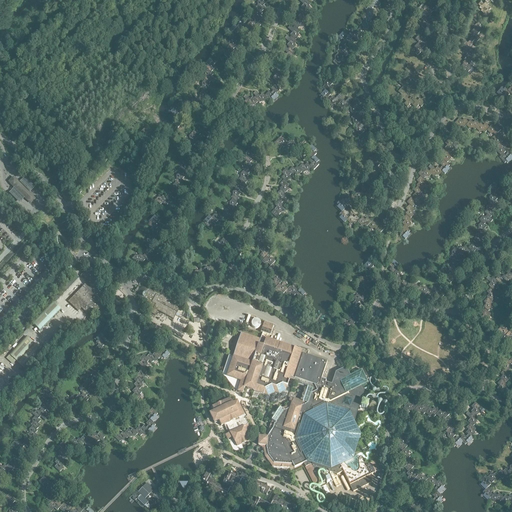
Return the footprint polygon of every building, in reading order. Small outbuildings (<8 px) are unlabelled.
[(257,6),(255,8),(257,9),(261,13),(263,11),(265,13),(268,11),(265,8),(263,6),(262,5),(264,4),(264,5),(265,4),(263,2),(261,0),(259,0),(257,2),(257,6)] [(303,0),(299,0),(301,3),(303,5),(304,6),(303,7),(302,6),(301,7),(302,8),(306,12),(309,9),(309,5),(311,4),(308,1),(307,0),(303,0),(304,0),(303,0)] [(370,1),(367,4),(369,7),(369,6),(372,9),(373,8),(372,7),(373,6),(376,9),(381,4),(378,2),(375,0),(374,0),(373,1),(370,1)] [(485,0),(486,0),(483,3),(481,0),(478,3),(480,5),(479,6),(481,8),(480,9),(484,12),(483,13),(486,16),(490,11),(487,8),(490,6),(488,4),(489,3),(488,2),(485,0)] [(427,21),(429,19),(429,18),(432,15),(431,14),(433,11),(432,10),(434,8),(431,5),(428,8),(426,6),(423,9),(424,10),(422,11),(425,14),(422,17),(423,18),(424,18),(427,21)] [(366,13),(364,15),(366,17),(366,16),(370,20),(374,16),(371,13),(372,11),(373,12),(374,11),(372,9),(369,6),(369,7),(366,10),(366,13)] [(298,8),(296,10),(298,13),(300,15),(301,16),(300,17),(299,16),(298,17),(300,20),(300,19),(303,22),(306,19),(306,15),(308,13),(306,12),(302,8),(300,10),(298,8)] [(254,16),(252,18),(255,20),(258,23),(260,21),(262,23),(264,21),(262,18),(260,16),(259,15),(260,14),(261,15),(262,14),(261,13),(257,9),(254,12),(254,16)] [(363,23),(361,25),(364,28),(367,30),(371,26),(368,23),(369,21),(370,22),(371,21),(370,20),(366,16),(366,17),(363,20),(363,23)] [(293,17),(291,20),(293,22),(292,24),(294,27),(297,29),(299,28),(302,27),(305,24),(303,22),(300,19),(300,20),(299,20),(300,21),(299,23),(298,22),(296,20),(293,17)] [(429,30),(431,28),(431,27),(428,24),(430,21),(429,19),(427,21),(424,18),(423,18),(421,20),(423,22),(420,26),(423,29),(425,26),(429,30)] [(247,25),(250,28),(252,30),(253,29),(252,28),(253,27),(254,27),(257,30),(261,25),(258,23),(255,20),(253,22),(250,22),(247,25)] [(236,27),(239,30),(241,32),(242,31),(241,31),(242,29),(243,30),(246,32),(248,34),(250,32),(248,30),(250,28),(247,25),(244,22),(243,24),(239,24),(236,27)] [(482,30),(478,27),(480,25),(478,23),(475,26),(473,24),(472,26),(474,29),(470,32),(471,33),(473,35),(476,31),(478,34),(482,30)] [(231,32),(229,34),(232,36),(235,39),(239,35),(236,33),(236,32),(237,30),(238,31),(239,30),(236,27),(234,25),(231,28),(231,32)] [(290,26),(288,29),(290,31),(292,33),(293,34),(292,35),(291,35),(290,36),(291,37),(295,40),(298,37),(298,34),(300,32),(297,29),(294,27),(293,28),(290,26)] [(425,26),(423,29),(425,31),(422,34),(423,35),(425,37),(427,35),(431,38),(433,35),(429,32),(432,29),(431,28),(429,30),(425,26)] [(356,32),(356,33),(359,35),(361,37),(362,36),(361,36),(362,34),(365,37),(370,33),(367,30),(364,28),(362,29),(359,29),(356,32)] [(345,35),(348,38),(350,40),(351,39),(350,38),(351,36),(352,37),(355,39),(357,42),(359,39),(357,37),(359,35),(356,33),(356,32),(353,30),(352,31),(351,32),(348,32),(345,35)] [(469,41),(470,41),(471,43),(475,40),(477,42),(480,39),(477,36),(478,34),(476,31),(473,35),(471,33),(470,34),(473,37),(469,41)] [(340,39),(338,41),(341,44),(343,47),(344,46),(348,42),(344,39),(346,38),(347,39),(348,38),(345,35),(343,33),(340,36),(340,39)] [(422,44),(424,45),(425,44),(422,41),(426,37),(425,37),(423,35),(420,38),(418,36),(415,40),(418,43),(417,45),(419,47),(422,44)] [(229,43),(227,45),(229,46),(233,50),(234,48),(237,51),(239,48),(237,46),(234,44),(234,43),(235,41),(236,42),(237,41),(235,39),(232,36),(229,40),(229,43)] [(287,36),(285,38),(287,41),(289,43),(290,44),(289,45),(288,44),(287,45),(289,48),(292,50),(295,47),(295,44),(297,42),(295,40),(291,37),(290,38),(287,36)] [(463,49),(464,50),(466,49),(469,52),(471,50),(469,48),(473,44),(471,43),(470,41),(469,41),(467,43),(464,40),(462,42),(465,46),(463,49)] [(338,51),(336,52),(338,54),(342,58),(342,57),(343,56),(346,58),(348,56),(346,53),(342,50),(344,49),(345,50),(346,49),(344,46),(343,47),(341,44),(338,47),(338,51)] [(419,47),(417,45),(414,48),(417,51),(415,54),(418,56),(421,52),(422,54),(424,52),(421,50),(425,46),(424,45),(422,44),(419,47)] [(226,53),(224,55),(229,60),(231,58),(234,61),(236,58),(234,56),(231,54),(230,53),(232,51),(233,52),(234,51),(233,50),(229,46),(226,49),(226,53)] [(285,47),(283,50),(285,52),(287,54),(288,55),(287,56),(286,56),(285,57),(290,61),(293,58),(293,55),(295,53),(292,50),(289,48),(288,49),(285,47)] [(464,57),(466,59),(468,57),(471,60),(473,58),(471,56),(474,53),(471,50),(469,52),(466,49),(464,50),(463,51),(467,54),(464,57)] [(335,60),(333,62),(338,68),(343,63),(339,60),(341,59),(342,60),(343,59),(342,57),(342,58),(338,54),(335,57),(335,60)] [(472,61),(471,60),(468,57),(466,59),(465,59),(466,60),(462,63),(463,64),(461,67),(462,68),(460,70),(463,73),(466,70),(468,72),(471,69),(470,68),(472,67),(469,64),(472,61)] [(207,65),(205,67),(208,70),(211,73),(215,68),(212,66),(212,65),(213,64),(214,65),(215,64),(210,59),(207,62),(207,65)] [(413,74),(415,72),(416,72),(412,68),(415,65),(413,64),(412,65),(408,62),(406,64),(408,67),(405,70),(408,73),(410,71),(413,74)] [(273,69),(271,71),(273,74),(275,76),(276,77),(275,78),(274,77),(273,78),(275,80),(278,83),(281,80),(281,76),(283,74),(277,69),(276,71),(273,69)] [(205,77),(203,78),(205,80),(209,84),(210,82),(213,84),(215,82),(213,79),(210,77),(210,76),(211,75),(212,76),(213,75),(211,73),(208,70),(205,73),(205,77)] [(410,71),(408,73),(410,75),(407,78),(408,80),(410,81),(412,79),(415,82),(418,80),(414,76),(417,74),(415,72),(413,74),(410,71)] [(324,86),(322,88),(325,90),(328,93),(332,89),(329,86),(330,84),(331,85),(332,84),(327,79),(324,82),(324,86)] [(202,87),(200,88),(203,91),(205,94),(206,94),(210,89),(207,87),(206,86),(208,85),(209,86),(210,85),(209,84),(205,80),(202,83),(202,87)] [(271,80),(269,82),(271,85),(273,87),(274,88),(273,89),(272,88),(271,89),(273,92),(273,91),(276,94),(279,91),(279,87),(281,86),(278,83),(275,80),(274,82),(271,80)] [(403,87),(401,89),(403,92),(407,88),(408,90),(410,88),(407,86),(410,82),(410,81),(408,80),(405,83),(402,81),(399,84),(403,87)] [(409,90),(408,90),(407,88),(403,92),(401,89),(398,92),(401,96),(399,98),(402,100),(403,99),(405,97),(407,98),(408,97),(405,94),(409,90)] [(499,90),(496,94),(501,98),(502,97),(502,96),(503,95),(506,98),(510,94),(508,91),(505,88),(503,90),(499,90)] [(322,97),(320,99),(324,102),(326,104),(328,102),(330,100),(327,97),(328,95),(329,96),(330,95),(328,93),(325,90),(322,93),(322,97)] [(198,99),(201,102),(203,105),(206,107),(208,105),(206,102),(208,100),(205,98),(204,97),(206,96),(207,97),(208,96),(206,94),(205,94),(203,91),(200,94),(200,98),(198,99)] [(265,96),(267,99),(270,101),(272,99),(276,99),(278,96),(276,94),(273,91),(273,92),(272,92),(273,93),(272,95),(271,94),(269,92),(265,96)] [(254,98),(258,102),(259,104),(261,102),(264,102),(267,99),(265,96),(263,94),(262,95),(262,96),(261,97),(260,96),(258,94),(254,98)] [(423,98),(421,100),(420,102),(422,104),(424,102),(428,105),(431,102),(428,100),(432,97),(429,94),(426,98),(423,95),(421,97),(423,98)] [(246,95),(243,98),(246,100),(244,102),(246,104),(249,107),(251,105),(255,105),(256,104),(258,102),(254,98),(253,97),(252,98),(253,99),(251,101),(250,100),(248,98),(246,95)] [(330,100),(328,102),(330,104),(331,105),(334,105),(336,107),(338,105),(341,101),(340,100),(342,97),(339,95),(337,97),(334,100),(332,99),(333,98),(332,97),(330,100)] [(187,102),(191,105),(191,106),(192,107),(193,106),(192,105),(193,104),(194,103),(195,104),(197,106),(199,104),(201,102),(198,99),(195,97),(194,99),(190,99),(187,102)] [(406,102),(404,104),(407,107),(410,104),(412,106),(415,104),(411,100),(413,99),(411,97),(409,100),(407,98),(405,97),(403,99),(406,102)] [(341,101),(338,105),(341,108),(344,108),(346,110),(349,107),(351,104),(349,103),(352,100),(349,98),(347,100),(344,104),(342,102),(343,101),(342,100),(341,101)] [(415,104),(412,106),(415,109),(419,105),(421,107),(423,105),(422,104),(420,102),(421,100),(420,99),(417,101),(413,98),(413,99),(411,100),(415,104)] [(177,105),(180,108),(182,110),(183,109),(182,108),(184,107),(185,108),(187,110),(191,106),(191,105),(187,102),(186,100),(184,102),(180,102),(178,104),(177,105)] [(351,104),(349,107),(350,109),(350,112),(352,114),(353,115),(354,115),(356,113),(359,111),(358,110),(357,110),(355,109),(358,106),(357,104),(356,104),(354,102),(352,104),(351,104)] [(174,104),(170,109),(172,111),(172,114),(175,117),(178,114),(180,112),(179,111),(178,112),(177,111),(178,110),(180,108),(177,105),(176,104),(175,103),(174,104)] [(352,117),(351,118),(352,119),(353,120),(353,123),(356,126),(360,122),(360,123),(361,121),(360,120),(359,121),(358,120),(361,117),(363,114),(360,112),(358,114),(356,113),(354,115),(353,115),(352,117)] [(175,117),(172,120),(175,122),(175,125),(178,128),(183,123),(182,122),(181,123),(179,121),(180,121),(182,118),(178,114),(175,117)] [(460,119),(455,124),(458,127),(461,127),(463,129),(466,126),(469,123),(468,123),(464,119),(461,122),(460,120),(461,120),(460,119)] [(469,123),(466,126),(469,129),(472,129),(474,131),(476,129),(480,125),(479,125),(477,123),(475,121),(472,124),(471,123),(472,122),(471,121),(468,123),(469,123)] [(356,126),(354,128),(356,130),(356,133),(359,136),(360,136),(362,133),(362,134),(364,131),(363,130),(363,131),(361,130),(364,127),(366,124),(364,122),(362,124),(360,123),(360,122),(356,126)] [(480,125),(476,129),(477,130),(479,132),(482,132),(484,134),(487,131),(490,128),(489,128),(485,124),(482,127),(481,126),(482,125),(481,124),(479,125),(480,125)] [(149,141),(156,134),(148,126),(144,131),(143,130),(139,135),(142,138),(144,136),(149,141)] [(490,128),(487,131),(490,134),(493,134),(495,135),(495,136),(498,133),(501,130),(496,126),(493,129),(492,128),(493,127),(492,126),(489,128),(490,128)] [(196,129),(192,133),(197,138),(200,134),(196,129)] [(189,140),(187,141),(190,144),(193,147),(197,142),(195,140),(194,139),(195,138),(196,139),(197,138),(192,133),(189,136),(189,140)] [(359,136),(357,139),(359,141),(359,144),(362,147),(367,142),(366,141),(365,142),(363,141),(366,138),(369,135),(366,133),(364,135),(362,134),(362,133),(360,136),(359,136)] [(495,135),(493,138),(494,140),(494,143),(498,146),(501,143),(503,142),(502,141),(501,142),(499,140),(502,137),(498,133),(495,136),(495,135)] [(276,145),(274,148),(276,150),(279,148),(282,144),(283,146),(282,147),(283,148),(285,147),(284,146),(288,143),(288,142),(285,140),(281,140),(280,138),(274,143),(276,145)] [(446,148),(445,149),(446,150),(450,153),(453,150),(453,147),(455,145),(449,139),(445,144),(448,147),(447,148),(446,148)] [(286,148),(284,151),(286,153),(289,151),(292,147),(293,149),(292,150),(293,151),(296,148),(298,146),(295,143),(292,143),(290,141),(288,142),(288,143),(284,146),(285,147),(286,148)] [(498,146),(496,148),(498,150),(498,153),(501,156),(503,154),(504,154),(506,151),(505,150),(504,151),(503,150),(506,147),(508,144),(505,142),(503,144),(501,143),(498,146)] [(298,146),(296,148),(300,152),(303,149),(304,151),(304,152),(305,153),(307,150),(309,148),(309,147),(306,145),(303,145),(301,143),(298,146)] [(187,151),(185,153),(187,154),(191,158),(195,154),(193,151),(192,150),(193,149),(194,150),(195,149),(193,147),(190,144),(187,147),(187,151)] [(309,148),(307,150),(307,151),(308,150),(310,152),(307,155),(311,159),(314,156),(316,154),(314,152),(314,148),(311,145),(309,147),(309,148)] [(442,149),(440,151),(442,154),(445,157),(444,158),(443,157),(442,158),(444,161),(444,160),(447,163),(450,160),(450,157),(452,155),(450,153),(446,150),(444,151),(442,149)] [(249,164),(249,163),(253,159),(250,156),(252,155),(253,156),(254,155),(249,150),(245,153),(246,157),(244,158),(246,161),(247,161),(249,164)] [(501,156),(499,158),(503,162),(505,163),(507,161),(510,161),(511,159),(511,157),(510,156),(508,153),(507,154),(508,155),(506,157),(504,154),(503,154),(501,156)] [(184,161),(182,163),(185,165),(188,168),(192,163),(190,161),(189,160),(190,159),(191,160),(192,159),(191,158),(187,154),(184,157),(184,161)] [(373,161),(372,162),(374,165),(377,168),(377,167),(381,163),(378,160),(380,159),(380,160),(381,159),(376,154),(373,157),(373,161)] [(311,159),(309,161),(310,162),(311,161),(312,163),(310,166),(309,166),(312,168),(314,170),(319,165),(317,163),(317,159),(314,156),(311,159)] [(440,169),(443,172),(442,172),(444,173),(445,174),(448,171),(448,170),(448,168),(450,166),(447,163),(444,160),(444,161),(440,165),(443,168),(442,169),(441,168),(440,169)] [(242,170),(243,171),(247,175),(251,170),(248,167),(250,166),(251,167),(252,166),(249,163),(249,164),(247,161),(246,161),(244,164),(244,168),(242,170)] [(298,168),(302,172),(304,173),(305,172),(309,171),(312,168),(309,166),(310,166),(307,163),(306,164),(307,165),(305,167),(302,164),(298,168)] [(180,167),(177,170),(179,173),(182,175),(183,174),(182,173),(183,172),(184,173),(187,175),(191,171),(188,168),(185,165),(183,167),(180,167)] [(371,172),(370,173),(371,175),(375,179),(375,178),(379,174),(376,171),(378,170),(378,171),(379,170),(377,167),(377,168),(374,165),(371,168),(371,172)] [(431,165),(428,168),(431,170),(429,172),(432,174),(431,175),(434,177),(436,175),(440,175),(442,172),(443,172),(440,169),(438,167),(437,168),(438,169),(436,171),(433,168),(431,165)] [(288,171),(288,172),(291,174),(294,177),(296,175),(299,175),(302,172),(298,168),(297,167),(296,168),(297,169),(296,170),(292,167),(288,171)] [(282,177),(281,178),(284,180),(286,183),(289,179),(289,176),(291,174),(288,172),(288,171),(286,169),(281,173),(285,176),(283,178),(282,177)] [(422,170),(418,174),(420,177),(421,177),(423,179),(425,178),(429,178),(431,175),(432,174),(429,172),(427,170),(426,171),(427,171),(425,173),(422,170)] [(249,176),(247,175),(243,171),(240,174),(240,178),(239,179),(241,182),(244,185),(248,180),(245,177),(247,176),(248,177),(249,176)] [(176,179),(174,181),(176,182),(180,186),(184,182),(182,180),(181,179),(182,177),(183,178),(184,177),(182,175),(179,173),(176,176),(176,179)] [(368,181),(366,183),(369,186),(372,189),(372,188),(374,187),(376,189),(378,187),(376,184),(373,181),(374,180),(375,181),(376,180),(375,178),(375,179),(371,175),(368,178),(368,181)] [(417,185),(416,186),(417,187),(421,191),(422,190),(424,187),(424,184),(426,182),(423,179),(421,177),(420,177),(416,181),(420,184),(418,186),(417,185)] [(13,179),(10,181),(15,188),(25,197),(31,202),(34,200),(29,193),(20,184),(13,179)] [(280,188),(279,189),(280,190),(281,190),(285,194),(288,191),(287,187),(289,185),(286,183),(284,180),(280,184),(283,187),(281,189),(280,188)] [(173,189),(171,191),(174,193),(177,196),(181,192),(178,190),(178,189),(179,187),(180,188),(181,187),(180,186),(176,182),(173,185),(173,189)] [(233,187),(235,189),(238,192),(239,191),(238,190),(240,188),(243,191),(247,187),(244,185),(241,182),(240,184),(236,184),(233,187)] [(495,197),(499,193),(496,190),(497,188),(498,189),(499,188),(494,183),(491,186),(491,190),(489,192),(492,194),(495,197)] [(365,194),(367,197),(370,200),(374,195),(371,192),(372,191),(373,192),(374,191),(372,188),(372,189),(369,186),(366,189),(366,192),(365,194)] [(414,195),(413,196),(415,198),(416,198),(418,200),(421,197),(421,194),(423,192),(422,190),(421,191),(417,187),(413,191),(417,194),(415,196),(414,195)] [(235,189),(232,192),(233,196),(231,198),(232,199),(236,203),(240,199),(237,196),(239,194),(240,195),(241,194),(238,192),(235,189)] [(277,198),(276,199),(279,201),(281,204),(284,200),(284,197),(286,195),(285,194),(281,190),(280,190),(276,194),(280,197),(278,199),(277,198)] [(354,197),(357,200),(357,201),(358,202),(359,201),(358,200),(360,198),(363,201),(366,203),(368,201),(366,199),(367,197),(365,194),(362,192),(360,193),(357,194),(354,197)] [(166,198),(168,201),(171,203),(172,202),(171,201),(172,200),(173,201),(175,203),(179,198),(177,196),(174,193),(172,195),(169,195),(166,198)] [(489,201),(487,203),(489,204),(493,208),(495,206),(497,204),(494,201),(495,199),(496,200),(497,199),(495,197),(492,194),(489,197),(489,201)] [(344,200),(346,203),(349,205),(350,204),(349,203),(350,202),(353,205),(357,201),(357,200),(354,197),(352,195),(350,197),(347,197),(344,200)] [(158,198),(155,201),(160,206),(161,205),(160,204),(161,202),(162,203),(164,205),(167,208),(169,205),(167,203),(168,201),(166,198),(163,196),(161,198),(158,198)] [(338,202),(337,204),(339,206),(339,209),(342,212),(344,209),(345,209),(347,207),(346,206),(345,207),(343,206),(346,203),(344,200),(342,198),(338,202)] [(411,198),(407,202),(409,205),(412,208),(414,206),(417,206),(421,203),(418,200),(416,198),(415,198),(415,199),(416,200),(414,201),(411,198)] [(228,208),(230,210),(233,213),(237,209),(234,206),(236,204),(237,205),(238,204),(236,203),(232,199),(229,202),(229,206),(228,208)] [(275,209),(274,210),(279,215),(283,212),(282,208),(284,206),(281,204),(279,201),(275,205),(278,208),(276,210),(275,209)] [(490,218),(494,214),(491,211),(492,209),(493,210),(494,209),(493,208),(489,204),(486,207),(486,211),(484,213),(487,215),(490,218)] [(406,213),(405,214),(406,215),(410,219),(413,216),(413,212),(415,210),(412,208),(409,205),(405,209),(409,212),(407,214),(406,213)] [(342,212),(339,215),(341,217),(341,220),(344,223),(347,221),(346,221),(349,218),(348,217),(347,218),(346,217),(349,213),(345,209),(344,209),(342,212)] [(225,218),(227,220),(228,219),(227,218),(229,217),(232,220),(236,215),(233,213),(230,210),(229,212),(225,212),(222,215),(225,218)] [(274,210),(271,213),(276,218),(279,215),(274,210)] [(221,222),(225,218),(222,215),(220,212),(218,214),(214,214),(211,217),(211,218),(214,220),(216,223),(217,222),(216,221),(218,219),(221,222)] [(108,219),(114,222),(118,216),(111,213),(108,219)] [(206,219),(206,222),(204,224),(210,229),(214,225),(211,222),(212,220),(213,221),(214,220),(211,218),(211,217),(209,215),(206,219)] [(403,223),(402,224),(404,226),(407,229),(410,226),(410,222),(412,220),(410,219),(406,215),(402,219),(406,222),(404,224),(403,223)] [(484,225),(485,224),(484,223),(485,222),(488,225),(493,220),(490,218),(487,215),(485,217),(482,217),(479,220),(481,222),(484,225)] [(150,225),(153,227),(155,230),(156,230),(160,225),(156,222),(158,221),(159,222),(160,221),(155,216),(152,219),(152,223),(150,225)] [(349,218),(346,221),(347,221),(350,224),(353,224),(355,226),(358,223),(357,223),(360,220),(356,216),(353,219),(351,218),(352,217),(351,216),(349,218)] [(360,220),(357,223),(358,223),(361,226),(364,226),(366,228),(368,226),(371,222),(367,218),(364,221),(362,220),(363,219),(362,218),(360,220)] [(371,222),(368,226),(371,229),(374,229),(376,231),(381,225),(377,221),(374,224),(372,223),(373,222),(372,221),(371,222)] [(477,230),(476,231),(477,232),(478,232),(482,236),(484,234),(486,232),(483,229),(484,227),(485,228),(486,227),(484,225),(481,222),(478,226),(478,229),(477,230)] [(261,236),(263,233),(262,231),(261,228),(258,225),(253,230),(254,231),(255,230),(257,231),(254,235),(258,239),(261,236)] [(381,225),(376,231),(379,234),(385,229),(381,225)] [(401,234),(400,235),(404,239),(405,240),(408,237),(408,235),(408,233),(410,231),(407,229),(404,226),(400,230),(404,233),(402,235),(401,234)] [(148,236),(149,237),(150,237),(154,241),(158,237),(155,234),(155,233),(156,232),(157,233),(158,232),(156,230),(155,230),(153,227),(150,230),(150,234),(148,236)] [(475,239),(473,241),(476,243),(479,246),(483,242),(480,239),(481,237),(482,238),(483,237),(482,236),(478,232),(477,233),(475,235),(475,239)] [(264,239),(261,236),(258,239),(256,241),(257,242),(258,241),(259,242),(256,246),(260,250),(264,246),(266,244),(264,242),(264,239)] [(145,245),(148,248),(150,251),(151,251),(154,246),(151,243),(153,242),(154,243),(155,242),(154,241),(150,237),(149,237),(147,240),(147,244),(145,245)] [(224,252),(228,248),(225,245),(226,244),(227,244),(228,243),(223,239),(220,242),(220,245),(218,247),(220,249),(224,252)] [(468,248),(471,251),(470,251),(473,253),(474,252),(473,251),(474,250),(477,253),(480,250),(482,248),(479,246),(476,243),(474,245),(471,245),(468,248)] [(260,250),(259,251),(260,252),(261,251),(263,252),(260,255),(264,259),(264,260),(267,257),(269,254),(267,252),(267,249),(264,246),(260,250)] [(460,253),(459,253),(462,256),(463,255),(462,254),(463,252),(466,255),(470,251),(471,251),(468,248),(465,246),(463,248),(460,248),(457,251),(460,253)] [(153,253),(151,251),(150,251),(148,248),(145,251),(145,255),(143,256),(146,259),(148,262),(153,257),(149,254),(151,253),(152,254),(153,253)] [(455,262),(459,258),(456,255),(458,253),(459,254),(459,253),(460,253),(457,251),(455,248),(451,252),(452,255),(450,257),(452,260),(453,260),(455,262)] [(215,257),(218,260),(221,262),(225,258),(222,255),(223,254),(224,254),(225,253),(224,252),(220,249),(217,252),(217,255),(215,257)] [(142,263),(146,259),(143,256),(140,254),(138,256),(135,256),(132,259),(137,264),(138,263),(137,262),(138,261),(139,260),(139,261),(142,263)] [(268,258),(267,257),(264,260),(264,259),(261,262),(266,266),(269,263),(270,265),(269,266),(270,266),(270,267),(273,264),(275,262),(272,258),(268,258)] [(216,271),(219,274),(223,269),(220,266),(221,265),(222,265),(223,264),(221,262),(218,260),(215,263),(215,266),(213,268),(216,271)] [(397,270),(399,269),(397,267),(397,263),(393,260),(389,265),(390,266),(391,265),(392,267),(389,270),(393,274),(397,270)] [(450,266),(448,268),(449,270),(450,270),(453,273),(454,273),(455,272),(458,274),(460,271),(458,269),(454,266),(456,265),(457,265),(458,264),(455,262),(453,260),(452,260),(450,263),(450,266)] [(369,275),(373,271),(370,268),(372,266),(372,267),(373,266),(368,261),(365,264),(366,268),(364,270),(366,273),(366,272),(369,275)] [(270,267),(270,266),(268,269),(269,270),(270,269),(271,270),(268,273),(273,277),(277,273),(277,274),(278,272),(276,270),(276,267),(273,264),(270,267)] [(212,275),(216,271),(213,268),(211,265),(209,267),(205,267),(203,270),(202,271),(206,274),(207,275),(208,274),(207,274),(209,272),(212,275)] [(202,279),(206,274),(202,271),(203,270),(201,269),(199,271),(196,271),(192,274),(197,279),(198,278),(198,277),(199,276),(202,279)] [(94,315),(105,303),(101,300),(104,297),(105,297),(105,296),(105,295),(105,294),(105,293),(104,293),(97,286),(100,282),(87,270),(80,276),(90,286),(87,289),(84,285),(68,302),(78,312),(81,308),(84,311),(87,308),(94,315)] [(393,280),(397,284),(399,281),(400,281),(402,279),(400,277),(400,273),(397,270),(393,274),(392,275),(393,276),(394,275),(396,277),(393,280)] [(447,276),(445,278),(450,283),(454,279),(451,276),(453,274),(454,275),(455,274),(454,273),(453,273),(450,270),(449,270),(447,273),(447,276)] [(372,277),(369,275),(366,272),(366,273),(363,276),(363,279),(362,281),(363,283),(363,282),(367,286),(371,282),(368,279),(370,277),(371,278),(372,277)] [(280,276),(277,274),(277,273),(273,277),(272,278),(273,279),(273,278),(275,280),(272,283),(276,287),(279,284),(282,282),(280,280),(280,276)] [(506,283),(509,280),(505,276),(504,275),(503,276),(504,277),(502,278),(499,275),(495,280),(498,282),(498,283),(500,285),(502,283),(506,283)] [(488,277),(486,279),(488,281),(491,284),(490,286),(489,285),(488,286),(490,288),(493,291),(496,288),(496,284),(498,283),(498,282),(495,280),(493,277),(491,279),(488,277)] [(401,283),(400,281),(399,281),(397,284),(394,287),(399,291),(402,288),(403,289),(402,290),(403,291),(405,289),(408,286),(405,283),(401,283)] [(71,292),(75,288),(70,282),(65,286),(71,292)] [(368,287),(367,286),(363,282),(363,283),(360,286),(360,289),(359,291),(361,294),(361,293),(364,296),(368,292),(365,289),(367,287),(367,288),(368,287)] [(410,283),(408,286),(405,289),(410,293),(413,290),(414,291),(413,292),(414,293),(415,292),(419,288),(416,285),(412,285),(410,283)] [(283,294),(285,292),(287,289),(284,286),(281,286),(279,284),(276,287),(274,290),(278,294),(281,291),(282,292),(282,293),(283,294)] [(290,286),(287,289),(285,292),(289,296),(292,293),(294,294),(293,295),(294,296),(296,294),(298,291),(295,288),(292,288),(290,286)] [(415,292),(419,296),(422,293),(424,294),(423,295),(424,296),(426,294),(429,291),(426,288),(422,288),(420,286),(419,288),(415,292)] [(155,316),(157,311),(173,320),(182,304),(154,288),(152,292),(150,291),(150,290),(149,289),(149,288),(146,287),(142,288),(139,289),(137,292),(139,293),(138,296),(138,298),(139,301),(142,303),(142,302),(146,304),(145,305),(149,307),(147,311),(151,314),(155,316)] [(434,297),(435,298),(440,293),(437,290),(433,290),(431,288),(429,291),(426,294),(431,298),(434,295),(435,296),(434,297)] [(486,297),(487,298),(491,302),(494,299),(494,295),(496,293),(493,291),(490,288),(486,292),(489,295),(488,297),(487,296),(486,297)] [(300,289),(298,291),(296,294),(297,295),(298,294),(299,295),(296,298),(300,303),(303,300),(306,297),(304,295),(304,292),(300,289)] [(367,299),(364,296),(361,293),(361,294),(360,295),(356,295),(353,299),(355,301),(358,303),(359,302),(358,302),(360,300),(363,303),(367,299)] [(440,293),(435,298),(439,301),(444,296),(440,293)] [(483,307),(485,309),(488,312),(491,309),(491,305),(493,303),(491,302),(487,298),(483,302),(486,305),(485,307),(484,306),(483,307)] [(352,308),(351,309),(352,310),(352,311),(356,314),(360,310),(357,307),(359,306),(360,306),(361,305),(358,303),(355,301),(352,304),(352,307),(352,308)] [(53,302),(32,323),(40,331),(61,309),(53,302)] [(483,318),(482,317),(481,318),(486,323),(489,320),(489,316),(491,314),(488,312),(485,309),(481,313),(484,316),(483,318)] [(349,317),(348,319),(350,322),(353,324),(357,320),(354,317),(356,316),(357,316),(358,315),(356,314),(352,311),(349,314),(349,317)] [(251,324),(251,325),(252,326),(252,327),(253,327),(253,328),(254,328),(254,329),(255,329),(256,329),(257,329),(258,329),(258,328),(259,328),(259,327),(260,327),(260,326),(260,325),(261,324),(260,323),(260,322),(259,321),(259,320),(258,320),(257,320),(256,320),(255,320),(254,320),(253,320),(253,321),(252,321),(252,322),(252,323),(251,323),(251,324)] [(264,322),(261,332),(263,333),(270,336),(273,326),(264,322)] [(345,324),(342,327),(345,329),(345,330),(347,332),(348,331),(347,330),(349,328),(352,331),(356,327),(353,324),(350,322),(349,323),(345,324)] [(341,334),(345,330),(345,329),(342,327),(340,324),(338,326),(334,326),(331,329),(336,334),(337,333),(336,332),(338,331),(341,334)] [(67,331),(63,327),(49,341),(53,345),(67,331)] [(149,339),(153,333),(144,328),(139,339),(139,338),(144,341),(144,342),(150,345),(152,340),(149,339)] [(500,328),(495,333),(499,337),(502,334),(504,336),(503,337),(504,337),(505,336),(509,332),(506,329),(502,329),(500,328)] [(98,340),(96,343),(99,345),(102,348),(106,343),(103,340),(104,339),(105,340),(106,339),(101,334),(98,337),(98,340)] [(223,372),(222,375),(235,390),(243,393),(245,388),(249,390),(254,391),(252,396),(257,398),(258,396),(259,393),(261,393),(261,394),(268,396),(275,393),(279,394),(286,391),(288,386),(289,382),(290,379),(294,380),(295,378),(314,384),(317,391),(312,393),(308,403),(302,406),(299,405),(292,403),(290,408),(284,411),(283,411),(281,409),(280,408),(279,409),(279,410),(280,409),(283,411),(279,417),(275,423),(272,421),(272,420),(271,421),(272,421),(272,422),(275,423),(273,429),(267,437),(265,437),(260,437),(259,437),(259,440),(258,442),(258,445),(265,446),(266,446),(268,455),(274,463),(282,464),(288,464),(293,465),(294,468),(304,463),(315,485),(324,480),(326,484),(330,482),(328,478),(329,478),(326,472),(326,471),(337,475),(343,472),(353,492),(372,483),(372,482),(369,476),(380,470),(375,461),(366,465),(365,463),(358,448),(359,445),(358,444),(361,435),(361,434),(355,421),(360,406),(361,407),(360,409),(366,411),(369,403),(361,401),(365,391),(362,386),(368,383),(362,370),(350,376),(346,368),(336,373),(332,385),(328,383),(327,385),(325,384),(326,381),(321,379),(327,362),(307,356),(308,353),(309,351),(300,348),(299,350),(282,345),(281,347),(270,343),(269,344),(268,343),(269,340),(268,340),(261,338),(260,340),(241,334),(233,358),(228,356),(223,372)] [(26,336),(9,355),(25,370),(42,351),(26,336)] [(96,352),(94,354),(96,355),(100,359),(104,354),(101,351),(102,350),(103,351),(104,350),(102,348),(99,345),(96,348),(96,352)] [(160,350),(156,354),(160,358),(161,360),(163,358),(165,358),(167,358),(170,354),(165,350),(164,351),(165,352),(163,353),(160,350)] [(157,361),(160,358),(156,354),(155,353),(154,354),(155,355),(153,357),(150,354),(146,358),(149,360),(149,361),(151,363),(153,361),(157,361)] [(93,362),(91,364),(94,366),(97,369),(101,364),(97,361),(99,360),(100,361),(101,360),(100,359),(96,355),(93,358),(93,362)] [(139,364),(141,366),(144,369),(147,366),(147,362),(149,361),(149,360),(146,358),(143,355),(139,360),(142,363),(141,364),(140,363),(139,364)] [(502,358),(500,361),(502,363),(505,366),(504,368),(503,367),(502,368),(504,370),(507,372),(510,369),(510,366),(511,364),(509,361),(506,359),(505,360),(502,358)] [(89,368),(85,371),(88,373),(91,376),(91,375),(91,374),(92,373),(95,376),(99,371),(97,369),(94,366),(92,368),(89,368)] [(141,366),(137,371),(140,374),(139,375),(138,374),(137,375),(138,376),(142,380),(145,377),(145,373),(147,371),(144,369),(141,366)] [(501,378),(500,379),(501,380),(505,383),(508,380),(508,377),(510,375),(507,372),(504,370),(500,374),(503,377),(502,378),(501,378)] [(85,380),(83,382),(85,383),(89,387),(93,383),(90,380),(91,378),(92,379),(93,378),(91,376),(88,373),(85,376),(85,380)] [(134,385),(136,387),(139,390),(142,387),(142,383),(144,381),(142,380),(138,376),(134,381),(137,384),(136,385),(135,384),(134,385)] [(498,388),(497,389),(502,393),(505,390),(505,387),(507,385),(505,383),(501,380),(497,384),(500,387),(499,388),(498,388)] [(82,390),(80,392),(83,394),(86,397),(87,395),(90,397),(92,395),(90,393),(86,390),(88,388),(89,389),(90,388),(89,387),(85,383),(82,386),(82,390)] [(133,395),(132,396),(129,400),(134,405),(140,398),(140,394),(142,392),(139,390),(136,387),(132,392),(135,395),(134,396),(133,395)] [(43,395),(41,397),(43,398),(47,402),(49,400),(51,402),(54,400),(51,398),(48,395),(50,393),(50,394),(51,393),(46,388),(43,391),(43,395)] [(75,399),(77,402),(79,404),(80,403),(80,402),(81,401),(84,404),(88,399),(86,397),(83,394),(81,396),(78,396),(75,399)] [(67,399),(64,402),(69,407),(70,406),(69,405),(70,403),(73,406),(77,402),(75,399),(72,397),(70,398),(67,399)] [(40,405),(38,407),(41,409),(44,412),(46,410),(48,412),(51,410),(48,408),(45,405),(46,403),(47,404),(48,403),(47,402),(43,398),(40,401),(40,405)] [(248,424),(240,408),(236,399),(232,402),(230,399),(212,408),(214,412),(217,417),(219,422),(221,426),(224,425),(228,432),(229,431),(237,446),(251,439),(244,426),(248,424)] [(409,403),(404,408),(407,411),(411,411),(413,413),(415,410),(418,407),(413,403),(410,406),(409,405),(410,404),(409,403)] [(472,411),(471,412),(472,413),(476,416),(477,415),(479,413),(479,410),(481,408),(477,405),(475,403),(471,407),(474,410),(473,412),(472,411)] [(418,407),(415,410),(418,413),(422,413),(424,415),(425,413),(429,409),(424,405),(421,408),(420,406),(421,406),(420,405),(418,407)] [(429,409),(425,413),(428,416),(432,416),(434,418),(436,415),(439,412),(434,408),(431,411),(430,410),(431,409),(430,408),(429,409)] [(439,412),(436,415),(439,418),(443,418),(444,419),(447,417),(450,414),(448,412),(450,410),(447,408),(445,410),(442,413),(441,412),(442,411),(441,410),(439,412)] [(36,411),(33,414),(35,417),(38,419),(39,418),(38,417),(39,416),(43,419),(45,421),(47,419),(45,416),(47,414),(44,412),(41,409),(39,411),(36,411)] [(153,422),(156,419),(156,416),(158,414),(152,409),(148,413),(151,416),(150,418),(149,417),(148,418),(150,420),(153,422)] [(468,412),(466,415),(468,417),(471,420),(470,422),(469,421),(468,422),(470,424),(473,426),(476,423),(476,420),(477,418),(478,418),(477,417),(476,416),(472,413),(470,415),(468,412)] [(32,423),(31,425),(32,427),(32,426),(36,430),(40,426),(37,423),(39,421),(39,422),(40,421),(38,419),(35,417),(32,420),(32,423)] [(444,419),(442,422),(444,424),(444,427),(447,430),(451,426),(451,427),(452,425),(451,424),(450,425),(448,424),(451,421),(447,417),(444,419)] [(155,424),(153,422),(150,420),(146,424),(149,427),(148,429),(147,428),(146,428),(146,429),(149,431),(150,433),(151,434),(154,430),(154,427),(156,425),(155,424)] [(467,432),(466,433),(468,435),(471,438),(471,437),(474,434),(474,431),(476,429),(473,426),(470,424),(466,428),(469,431),(468,433),(467,432)] [(29,433),(27,435),(30,438),(33,440),(35,438),(37,441),(40,438),(37,436),(34,433),(35,431),(36,432),(37,431),(36,430),(32,426),(32,427),(29,430),(29,433)] [(139,427),(135,431),(138,434),(140,436),(142,435),(146,434),(149,431),(146,429),(146,428),(144,426),(143,427),(144,428),(142,430),(139,427)] [(447,430),(445,432),(447,434),(447,437),(450,440),(453,438),(455,435),(454,434),(453,435),(452,434),(455,431),(451,427),(451,426),(447,430)] [(128,429),(124,433),(124,434),(128,437),(129,439),(131,437),(135,437),(138,434),(135,431),(133,429),(132,430),(133,431),(131,432),(128,429)] [(93,431),(90,433),(93,436),(91,437),(94,440),(97,443),(98,441),(102,441),(105,437),(100,433),(99,434),(100,434),(98,436),(95,433),(93,431)] [(125,440),(128,437),(124,434),(124,433),(123,432),(122,433),(123,434),(121,436),(118,433),(114,437),(120,442),(121,440),(125,440)] [(80,440),(84,443),(84,444),(85,445),(87,443),(91,443),(94,440),(91,437),(89,435),(88,436),(89,437),(87,439),(84,436),(80,440)] [(460,439),(462,442),(465,445),(467,443),(470,443),(473,439),(471,437),(471,438),(468,435),(467,436),(468,437),(467,438),(464,435),(460,439)] [(406,444),(406,441),(402,437),(398,442),(399,443),(400,443),(401,444),(398,447),(402,451),(405,448),(405,449),(408,446),(406,444)] [(450,440),(449,442),(453,447),(454,447),(456,445),(459,445),(462,442),(460,439),(457,437),(456,438),(457,439),(456,441),(453,438),(450,440)] [(22,442),(22,443),(25,445),(27,448),(28,447),(27,446),(29,444),(32,447),(36,443),(33,440),(30,438),(29,439),(25,439),(22,442)] [(70,443),(73,446),(76,449),(77,447),(81,447),(84,444),(84,443),(80,440),(79,439),(78,440),(79,441),(77,442),(74,439),(70,443)] [(14,442),(11,445),(16,450),(17,449),(16,448),(18,447),(21,450),(25,445),(22,443),(22,442),(19,440),(18,442),(14,442)] [(63,442),(59,446),(62,449),(62,448),(65,451),(66,449),(70,449),(73,446),(70,443),(68,441),(67,442),(68,443),(66,445),(63,442)] [(59,456),(58,457),(59,459),(59,458),(63,462),(66,459),(66,455),(67,454),(65,451),(62,448),(62,449),(58,453),(61,456),(59,457),(59,456)] [(408,451),(405,449),(405,448),(402,451),(400,453),(401,454),(402,453),(404,455),(401,458),(405,462),(409,458),(410,457),(408,455),(408,451)] [(265,458),(273,468),(275,465),(268,456),(265,458)] [(56,466),(55,468),(60,472),(63,469),(63,465),(64,464),(63,462),(59,458),(59,459),(55,463),(58,466),(57,467),(56,466)] [(404,468),(408,472),(411,469),(414,467),(412,465),(412,461),(409,458),(405,462),(404,463),(405,464),(406,463),(407,465),(404,468)] [(7,466),(6,466),(10,470),(11,471),(12,470),(11,469),(13,468),(16,471),(18,473),(21,471),(18,468),(20,467),(15,461),(13,463),(10,463),(7,466)] [(0,473),(2,475),(2,474),(2,473),(3,471),(6,474),(10,470),(6,466),(7,466),(5,465),(3,467),(0,466),(0,473)] [(411,483),(414,480),(413,480),(416,477),(414,476),(414,472),(411,469),(408,472),(406,474),(407,475),(408,474),(410,476),(407,479),(411,483)] [(507,479),(511,475),(508,472),(509,472),(506,469),(504,471),(501,471),(498,474),(497,475),(501,478),(502,479),(503,478),(502,477),(504,476),(507,479)] [(240,478),(236,475),(231,473),(231,474),(230,476),(228,475),(227,477),(227,478),(226,480),(224,480),(223,482),(227,485),(225,489),(215,483),(215,482),(210,479),(212,476),(213,477),(215,474),(209,470),(208,471),(207,473),(206,473),(203,478),(205,479),(203,480),(203,481),(207,484),(206,485),(207,485),(209,486),(209,488),(211,489),(212,489),(214,490),(213,492),(219,494),(219,493),(221,494),(225,496),(225,495),(227,496),(228,496),(231,491),(233,492),(234,492),(237,487),(238,488),(239,488),(242,483),(244,484),(247,486),(248,485),(250,486),(251,486),(250,487),(253,489),(253,487),(255,489),(259,490),(259,489),(261,490),(262,491),(261,492),(267,495),(270,489),(242,474),(240,478)] [(497,483),(501,478),(497,475),(498,474),(496,473),(494,475),(491,475),(488,478),(490,480),(493,483),(494,482),(493,481),(494,479),(497,483)] [(415,482),(413,484),(416,486),(418,484),(421,481),(422,483),(421,484),(422,485),(424,483),(423,483),(427,479),(424,476),(420,476),(419,475),(416,477),(413,480),(414,480),(415,482)] [(488,478),(486,476),(481,482),(483,484),(483,487),(486,490),(488,487),(491,485),(490,484),(489,485),(487,483),(490,480),(488,478)] [(44,477),(39,482),(42,485),(43,486),(44,485),(46,487),(43,490),(47,494),(51,490),(52,489),(51,487),(50,483),(47,480),(44,477)] [(429,478),(427,479),(423,483),(424,483),(428,487),(431,484),(432,486),(431,487),(432,488),(435,485),(437,482),(434,479),(430,479),(429,478)] [(439,480),(437,482),(435,485),(438,488),(436,489),(435,489),(434,490),(437,492),(440,494),(443,491),(442,490),(442,488),(444,486),(443,484),(439,480)] [(145,507),(148,510),(150,511),(152,509),(150,508),(156,501),(156,502),(159,499),(156,497),(156,498),(151,493),(154,490),(153,489),(147,483),(133,499),(134,500),(138,504),(139,502),(145,507)] [(488,501),(490,499),(493,496),(492,495),(491,496),(490,494),(493,491),(488,487),(486,490),(483,493),(485,494),(485,498),(486,499),(488,501)] [(0,499),(1,499),(2,501),(5,498),(8,495),(6,494),(8,491),(6,489),(3,491),(0,494),(0,499)] [(47,494),(46,495),(47,496),(48,495),(49,497),(46,500),(50,504),(51,504),(53,501),(56,498),(54,497),(54,493),(51,490),(47,494)] [(433,500),(433,501),(435,503),(438,505),(441,502),(441,499),(442,497),(440,494),(437,492),(433,496),(436,499),(434,500),(433,500)] [(10,493),(8,495),(5,498),(7,500),(7,503),(10,506),(13,504),(15,501),(14,500),(13,501),(12,500),(15,497),(10,493)] [(495,493),(493,496),(490,499),(493,502),(497,502),(499,503),(501,501),(504,498),(500,494),(497,497),(495,495),(496,494),(495,493)] [(290,511),(293,511),(297,507),(293,505),(292,507),(277,498),(278,498),(278,497),(278,496),(277,496),(277,495),(276,496),(275,496),(275,497),(274,497),(270,505),(259,499),(258,500),(257,502),(256,501),(255,504),(254,504),(253,506),(252,506),(250,508),(252,509),(252,510),(251,511),(249,511),(248,511),(257,511),(260,508),(264,511),(264,509),(267,511),(268,509),(269,511),(270,511),(273,505),(275,507),(279,508),(279,507),(281,508),(282,509),(281,510),(284,511),(285,510),(286,511),(287,511),(290,511)] [(506,495),(504,498),(501,501),(504,504),(508,504),(510,505),(511,504),(511,502),(511,496),(508,499),(506,497),(507,496),(506,495)] [(433,501),(433,500),(431,498),(430,499),(430,500),(429,502),(426,499),(422,503),(425,506),(424,506),(427,508),(429,506),(432,506),(435,503),(433,501)] [(50,508),(47,511),(48,511),(50,511),(52,511),(55,508),(57,509),(56,510),(57,511),(59,509),(62,506),(58,503),(55,503),(53,501),(51,504),(50,504),(48,506),(50,508)] [(415,501),(411,505),(411,506),(415,509),(416,511),(418,509),(422,509),(424,506),(425,506),(422,503),(420,501),(419,502),(420,503),(418,504),(415,501)] [(10,506),(7,509),(9,511),(16,511),(15,511),(14,511),(17,508),(19,505),(17,503),(14,505),(13,504),(10,506)] [(62,506),(59,509),(62,511),(63,511),(66,510),(68,511),(67,511),(68,511),(69,511),(73,508),(70,505),(66,505),(64,503),(62,506)]
